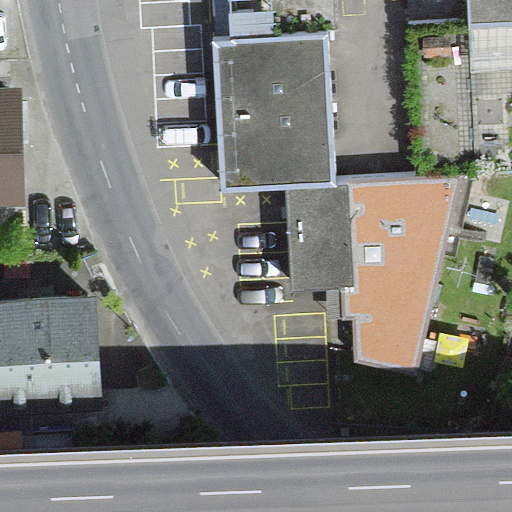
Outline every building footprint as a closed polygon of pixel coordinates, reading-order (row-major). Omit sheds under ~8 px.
[(511,0),(467,0),(469,23),(511,20),(511,0)] [(511,20),(469,23),(476,178),(511,175),(511,20)] [(476,178),(469,23),(406,25),(413,181),(476,178)] [(329,36),(214,43),(223,192),(338,186),(329,36)] [(0,206),(38,206),(36,148),(34,93),(0,94),(0,206)] [(421,371),(476,178),(413,181),(338,186),(347,363),(421,371)] [(96,299),(0,303),(0,398),(100,394),(96,299)]
